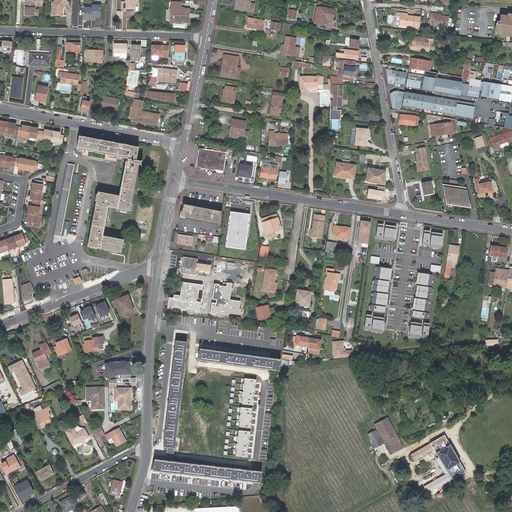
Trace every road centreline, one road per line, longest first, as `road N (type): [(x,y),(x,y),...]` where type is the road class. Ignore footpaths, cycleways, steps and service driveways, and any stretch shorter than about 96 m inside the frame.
road 1 (residential): [(174,179),(400,213)]
road 2 (residential): [(364,0),(400,213)]
road 3 (residential): [(0,29),(204,36)]
road 4 (residential): [(0,108),(182,144)]
road 5 (tertiary): [(158,263),(146,445)]
road 6 (residential): [(158,263),(0,323)]
road 7 (residential): [(18,511),(146,445)]
